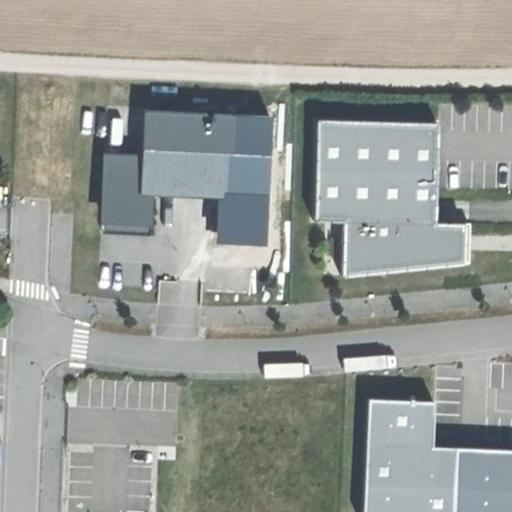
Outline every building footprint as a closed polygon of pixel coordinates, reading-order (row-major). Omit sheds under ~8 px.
[(103,216),(144,218),(145,186),(151,186),(172,187),(221,189),(224,113),(149,110),(146,159),(106,157),(103,216)] [(436,121),(315,118),(311,216),(341,220),(340,274),(396,269),(463,262),(463,250),(463,224),(469,224),(469,222),(433,221),(436,121)] [(144,218),(103,216),(103,232),(149,234),(151,186),(145,186),(144,218)] [(454,511),(458,445),(434,444),(435,415),(436,400),(371,397),(365,511),(454,511)] [(511,511),(511,448),(458,445),(454,511),(511,511)]
